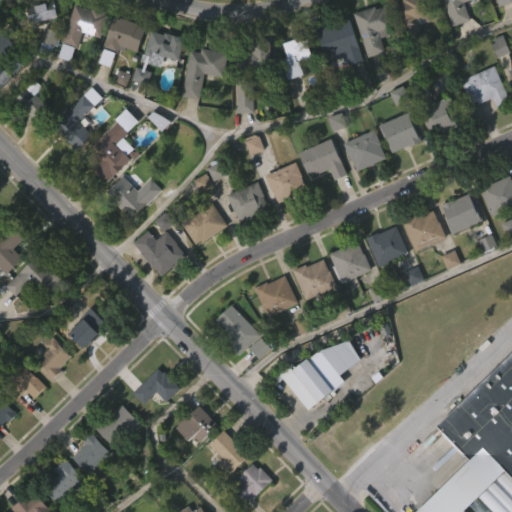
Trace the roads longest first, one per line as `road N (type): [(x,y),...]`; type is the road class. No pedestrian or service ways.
road 1 (residential): [(0,476),(228,265),(511,139)]
road 2 (tertiary): [(352,511),(0,143)]
road 3 (residential): [(169,0),(241,14),(297,0)]
